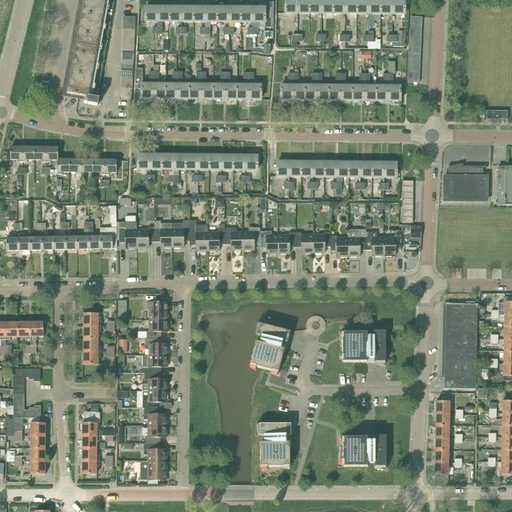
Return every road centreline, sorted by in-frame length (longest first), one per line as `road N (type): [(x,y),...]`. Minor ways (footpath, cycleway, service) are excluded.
road 1 (residential): [(432,136),(111,132),(0,111)]
road 2 (residential): [(186,285),(426,282)]
road 3 (unclassified): [(183,495),(415,494)]
road 4 (residential): [(183,495),(186,285)]
road 5 (residential): [(66,495),(58,290)]
road 6 (residential): [(426,282),(432,136)]
road 7 (residential): [(432,136),(439,0)]
road 8 (residential): [(58,290),(186,285)]
